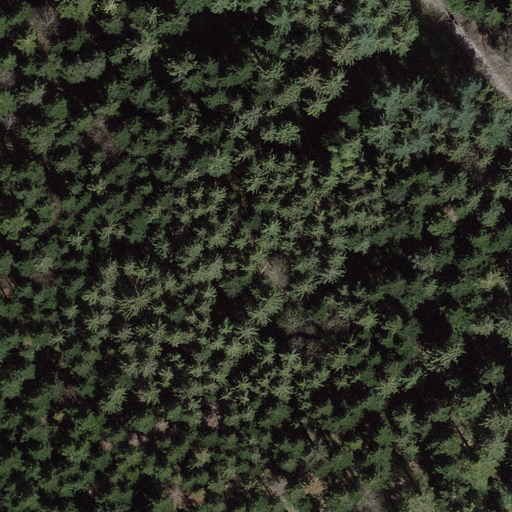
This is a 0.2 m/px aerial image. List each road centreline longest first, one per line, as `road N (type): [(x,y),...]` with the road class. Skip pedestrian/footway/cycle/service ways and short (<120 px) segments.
road 1 (track): [(490,69),(318,511)]
road 2 (track): [(511,92),(427,0)]
